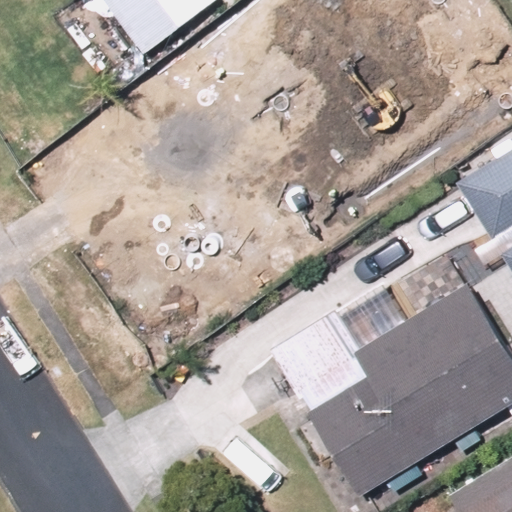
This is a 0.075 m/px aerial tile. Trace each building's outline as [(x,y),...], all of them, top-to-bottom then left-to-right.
[(124,0),(154,41),(211,0),(124,0)] [(267,265),(416,60),(332,0),(268,0),(142,174),(267,265)] [(469,139),(511,105),(511,20),(503,8),(418,73),(469,139)] [(511,159),(474,182),(511,244),(511,159)] [(511,312),(486,273),(368,342),(340,300),(276,342),(375,494),(511,404),(511,312)] [(511,511),(511,454),(460,484),(476,511),(511,511)]
